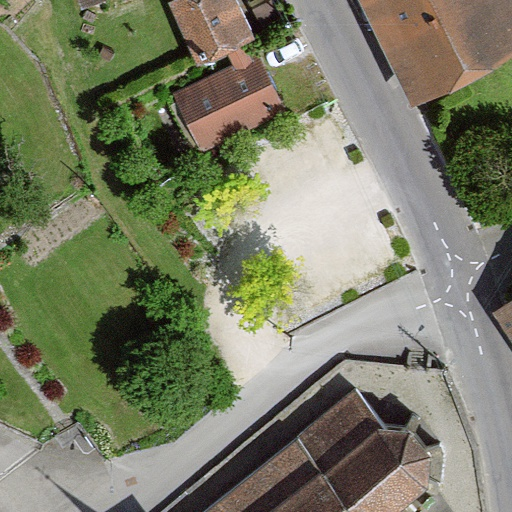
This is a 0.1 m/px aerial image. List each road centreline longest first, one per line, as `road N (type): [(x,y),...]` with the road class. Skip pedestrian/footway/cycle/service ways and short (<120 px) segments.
road 1 (residential): [(461,284),(269,379),(100,511)]
road 2 (residential): [(461,284),(411,162),(326,0)]
road 3 (residential): [(511,477),(461,284)]
